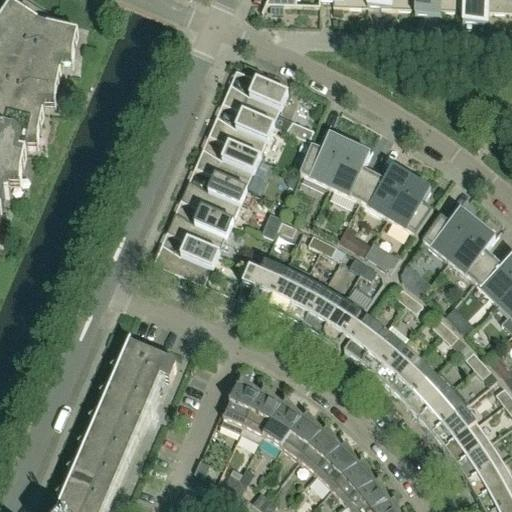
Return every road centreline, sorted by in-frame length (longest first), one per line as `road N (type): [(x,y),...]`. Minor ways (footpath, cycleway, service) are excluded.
road 1 (residential): [(511,203),(430,136),(256,49)]
road 2 (residential): [(103,287),(212,30)]
road 3 (residential): [(234,343),(317,389),(363,427),(432,511)]
road 4 (residential): [(511,49),(256,49)]
road 5 (residential): [(8,511),(103,287)]
road 6 (residential): [(166,511),(234,343)]
road 7 (residential): [(103,287),(234,343)]
